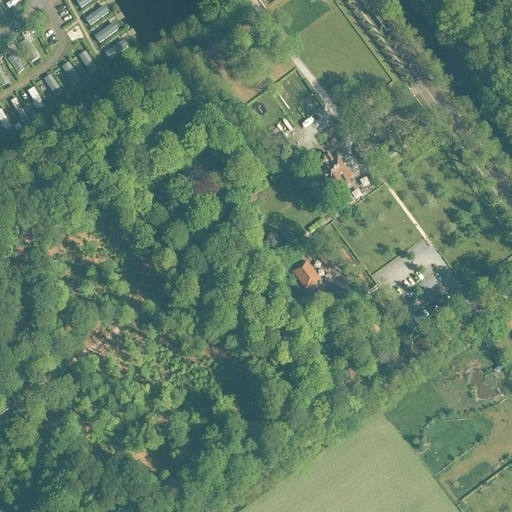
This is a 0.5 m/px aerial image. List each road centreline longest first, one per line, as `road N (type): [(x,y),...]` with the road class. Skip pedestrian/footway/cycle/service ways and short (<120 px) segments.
road 1 (track): [(479,317),(210,511)]
road 2 (secondary): [(511,198),(366,0)]
road 3 (track): [(432,255),(382,286),(405,316),(452,281)]
road 4 (residential): [(511,109),(431,0)]
road 5 (track): [(38,0),(62,35),(56,52),(0,96)]
